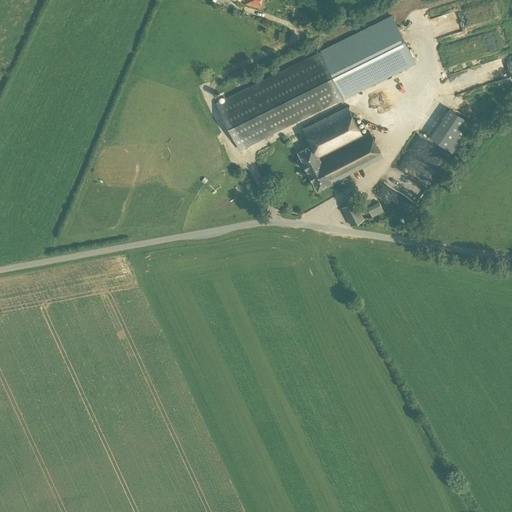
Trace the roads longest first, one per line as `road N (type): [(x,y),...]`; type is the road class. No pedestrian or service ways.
road 1 (unclassified): [(511,261),(278,224),(0,272)]
road 2 (track): [(450,0),(424,7),(432,101),(370,184),(329,208),(325,231)]
